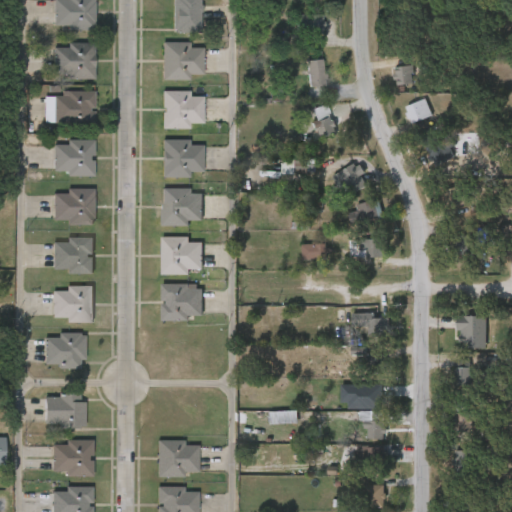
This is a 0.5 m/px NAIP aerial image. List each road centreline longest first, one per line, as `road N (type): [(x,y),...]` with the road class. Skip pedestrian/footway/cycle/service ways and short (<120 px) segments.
road 1 (residential): [(368,0),(379,105),(429,229),(429,511)]
road 2 (residential): [(129,0),(126,511)]
road 3 (residential): [(307,290),(511,288)]
